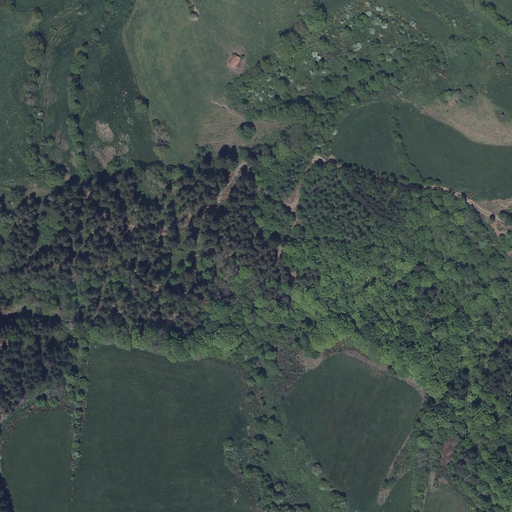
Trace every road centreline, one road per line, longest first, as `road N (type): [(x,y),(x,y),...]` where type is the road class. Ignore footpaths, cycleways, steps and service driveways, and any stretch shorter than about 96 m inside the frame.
road 1 (track): [(0,438),(7,418),(44,382),(75,367),(88,346),(77,331),(17,307),(0,274)]
road 2 (track): [(374,511),(425,421),(458,421),(511,452)]
